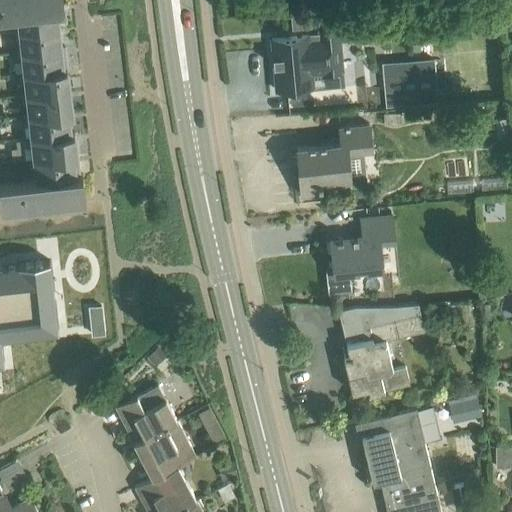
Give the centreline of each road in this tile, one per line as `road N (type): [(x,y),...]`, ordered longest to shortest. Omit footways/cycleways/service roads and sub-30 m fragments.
road 1 (secondary): [(284,511),(214,233),(177,0)]
road 2 (residential): [(106,203),(80,0)]
road 3 (residential): [(105,511),(71,382)]
